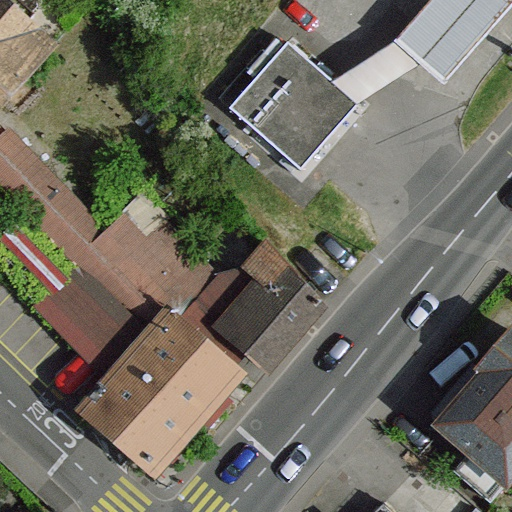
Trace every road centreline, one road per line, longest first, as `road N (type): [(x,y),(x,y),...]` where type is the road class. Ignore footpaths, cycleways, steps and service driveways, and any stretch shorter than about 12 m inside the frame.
road 1 (primary): [(511,175),(224,511)]
road 2 (residential): [(123,511),(0,387)]
